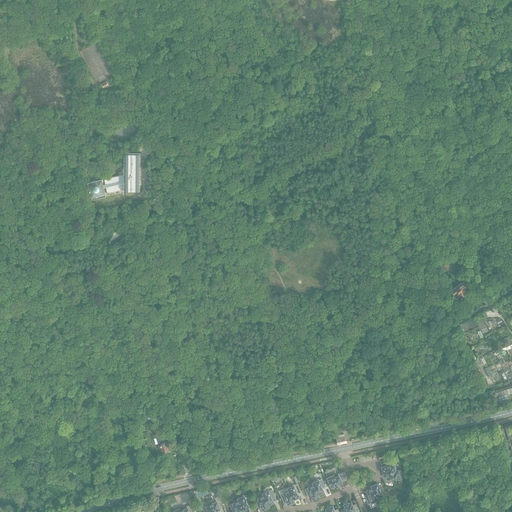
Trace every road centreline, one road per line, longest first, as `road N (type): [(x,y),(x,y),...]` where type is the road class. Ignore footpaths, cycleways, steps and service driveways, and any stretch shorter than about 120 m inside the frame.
road 1 (secondary): [(155,489),(341,449)]
road 2 (secondary): [(341,449),(511,412)]
